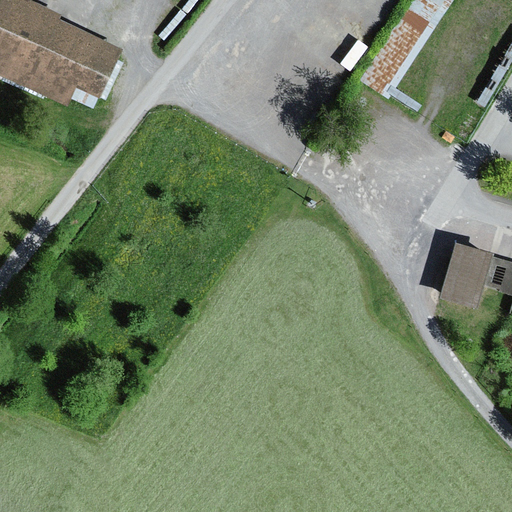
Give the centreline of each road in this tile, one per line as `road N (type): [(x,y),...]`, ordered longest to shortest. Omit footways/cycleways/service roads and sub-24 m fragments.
road 1 (track): [(159,79),(314,173),(404,278),(472,400),(511,441)]
road 2 (unclassified): [(224,0),(0,278)]
